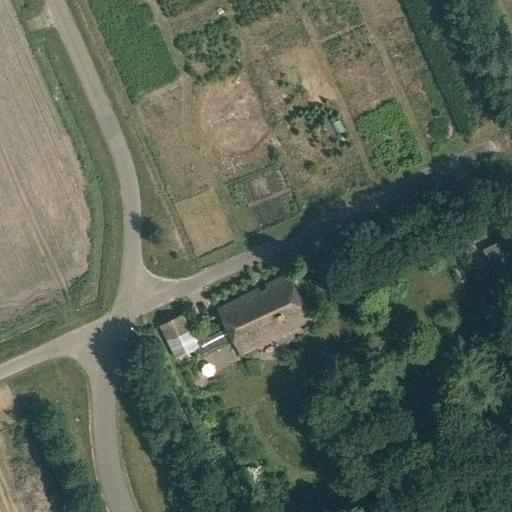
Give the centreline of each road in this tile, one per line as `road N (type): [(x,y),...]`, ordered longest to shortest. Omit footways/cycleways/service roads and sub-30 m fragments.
road 1 (unclassified): [(489,148),(119,315)]
road 2 (unclassified): [(119,315),(130,235),(127,183),(54,0)]
road 3 (unclassified): [(122,511),(104,464),(103,406),(119,315)]
road 4 (unclassified): [(0,371),(119,315)]
